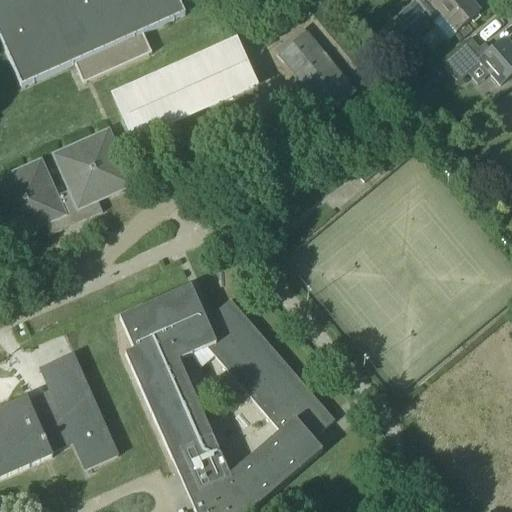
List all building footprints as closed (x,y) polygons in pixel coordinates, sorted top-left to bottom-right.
[(0,0),(0,44),(21,90),(74,67),(82,86),(151,56),(142,36),(184,18),(176,0),(0,0)] [(417,0),(415,2),(434,22),(432,23),(448,40),(455,34),(461,41),(472,32),(466,25),(479,14),(466,0),(417,0)] [(355,95),(306,35),(278,58),(327,118),(355,95)] [(471,41),(442,66),(457,83),(479,64),(499,87),(511,76),(511,51),(503,42),(491,54),(484,46),(478,50),(471,41)] [(254,89),(252,85),(247,72),(244,67),(234,45),(114,98),(124,121),(126,126),(132,139),(133,142),(254,89)] [(425,84),(412,95),(422,106),(434,94),(425,84)] [(511,94),(497,107),(511,124),(511,94)] [(40,163),(26,169),(0,180),(0,222),(9,243),(44,226),(49,238),(65,231),(68,224),(78,219),(85,222),(101,215),(96,203),(132,188),(107,133),(52,157),(68,193),(55,198),(40,163)] [(372,163),(356,176),(363,185),(379,171),(372,163)] [(253,511),(288,482),(321,453),(312,443),(334,424),(333,423),(229,302),(213,316),(204,320),(190,289),(118,321),(133,353),(124,357),(171,463),(191,510),(192,511),(253,511)] [(27,404),(25,401),(24,401),(25,402),(0,413),(0,482),(52,460),(50,456),(72,446),(84,473),(117,459),(72,357),(39,372),(49,394),(27,404)]
